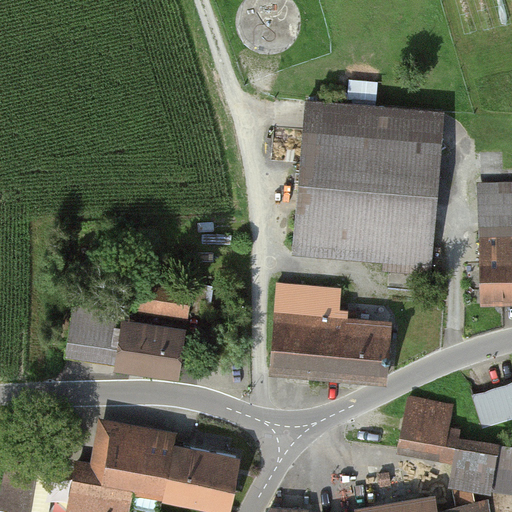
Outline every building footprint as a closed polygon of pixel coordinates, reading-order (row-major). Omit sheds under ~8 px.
[(446,115),(308,104),(295,259),(434,270),(446,115)] [(511,183),(481,185),(484,307),(511,305),(511,183)] [(138,315),(75,306),(67,362),(117,368),(116,376),(181,384),(194,287),(143,279),(138,315)] [(345,290),(282,285),(276,368),(388,377),(390,358),(392,325),(343,321),(345,290)] [(511,383),(477,393),(486,426),(511,418),(511,383)] [(459,408),(412,402),(404,455),(462,463),(459,488),(511,495),(511,475),(501,474),(504,447),(466,442),(467,431),(456,430),(459,408)] [(178,438),(100,423),(92,464),(77,461),(67,511),(135,511),(137,500),(197,511),(233,511),(243,462),(176,449),(178,438)] [(486,511),(486,509),(469,511),(437,511),(436,502),(374,511),(486,511)]
